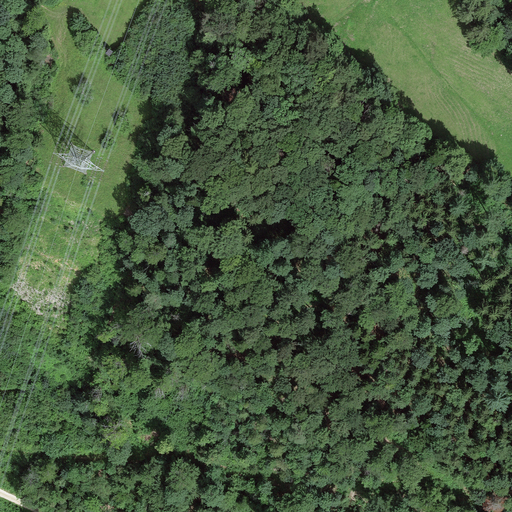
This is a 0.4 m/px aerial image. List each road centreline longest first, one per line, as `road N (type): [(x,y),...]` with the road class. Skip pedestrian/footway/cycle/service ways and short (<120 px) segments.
road 1 (track): [(111,454),(149,449),(284,478),(379,487),(422,485),(429,474),(419,448),(355,404),(322,365),(283,295),(185,213)]
road 2 (track): [(0,284),(128,426),(126,442),(111,454),(0,444)]
